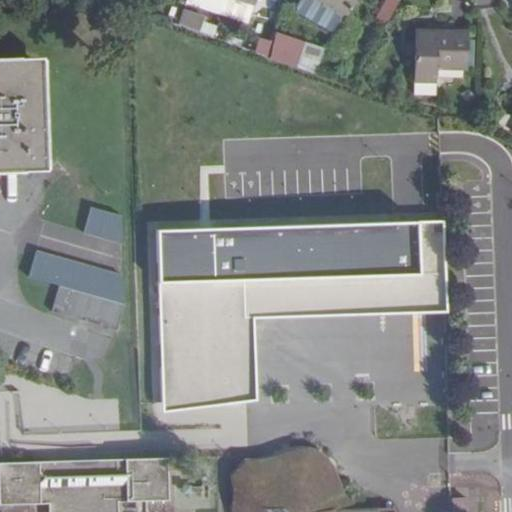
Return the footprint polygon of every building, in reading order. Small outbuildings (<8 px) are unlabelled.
[(338,32),(346,18),(314,0),(300,0),(296,8),(298,14),(330,33),(338,32)] [(314,0),(346,18),(356,0),(314,0)] [(390,22),(398,0),(383,0),(377,17),(390,22)] [(178,26),(198,33),(203,18),(183,11),(178,26)] [(414,82),(435,82),(435,68),(466,68),(467,32),(415,30),(414,82)] [(317,70),(323,47),(276,36),(270,59),(317,70)] [(0,172),(42,171),(38,60),(0,61),(0,172)] [(435,96),(435,82),(414,82),(413,95),(435,96)] [(90,207),(84,234),(119,241),(125,215),(90,207)] [(123,305),(59,288),(52,314),(116,332),(123,305)] [(423,343),(258,347),(259,421),(425,417),(423,343)] [(202,446),(246,445),(245,407),(185,408),(185,430),(202,429),(202,446)] [(246,465),(236,465),(237,511),(377,511),(364,511),(361,511),(359,511),(355,511),(352,511),(348,510),(344,508),(340,505),(337,501),(335,497),(334,494),(333,490),(333,485),(331,480),(329,475),(326,470),(322,465),(318,462),(315,459),(310,456),(303,455),(296,454),(291,455),(288,456),(277,460),(263,463),(246,465)] [(166,459),(0,463),(0,505),(49,504),(48,511),(116,511),(116,503),(167,501),(166,459)] [(465,511),(466,499),(450,500),(450,511),(465,511)]
